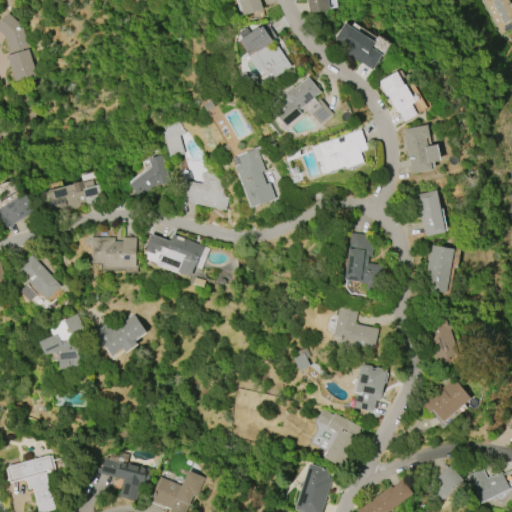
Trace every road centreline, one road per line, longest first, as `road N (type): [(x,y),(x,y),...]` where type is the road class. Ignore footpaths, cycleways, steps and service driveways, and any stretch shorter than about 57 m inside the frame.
road 1 (residential): [(341,511),(413,373),(399,315),(401,250),(385,211),(389,150),(377,110),(313,46),(283,0)]
road 2 (residential): [(384,205),(334,207),(238,237),(110,216),(0,246)]
road 3 (residential): [(354,484),(437,453),(511,453)]
